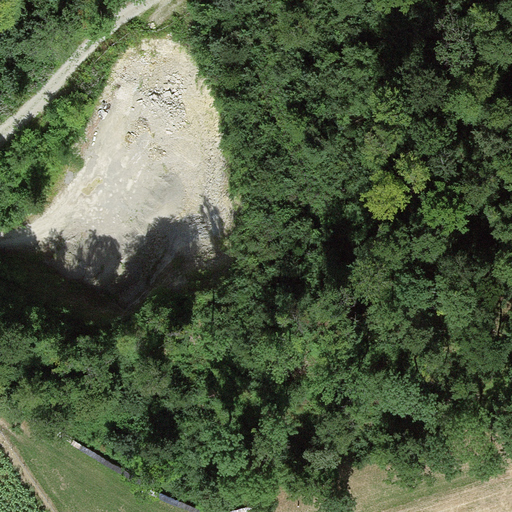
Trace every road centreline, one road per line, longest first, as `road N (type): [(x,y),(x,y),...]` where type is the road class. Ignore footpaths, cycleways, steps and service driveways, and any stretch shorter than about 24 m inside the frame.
road 1 (track): [(0,230),(23,227),(56,190),(117,56),(165,0)]
road 2 (track): [(0,412),(140,503)]
